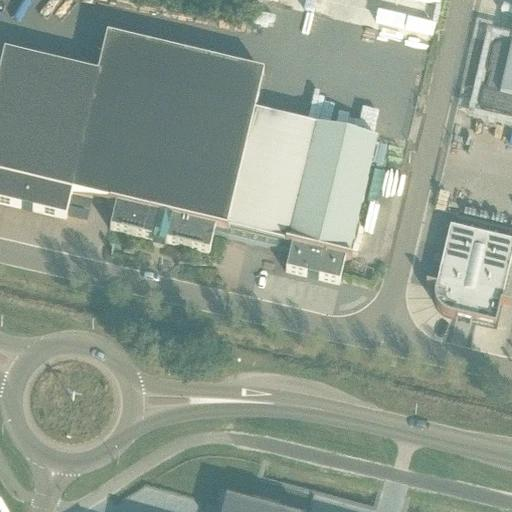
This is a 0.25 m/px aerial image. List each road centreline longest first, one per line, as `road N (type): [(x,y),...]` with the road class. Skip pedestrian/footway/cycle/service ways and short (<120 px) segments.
road 1 (unclassified): [(0,250),(380,341)]
road 2 (unclassified): [(380,341),(462,0)]
road 3 (secondary): [(511,457),(255,402)]
road 4 (unclassified): [(380,341),(511,372)]
road 5 (secondary): [(129,422),(255,402)]
road 6 (secondary): [(255,402),(129,385)]
road 7 (secondary): [(129,385),(117,364),(75,343),(30,359)]
